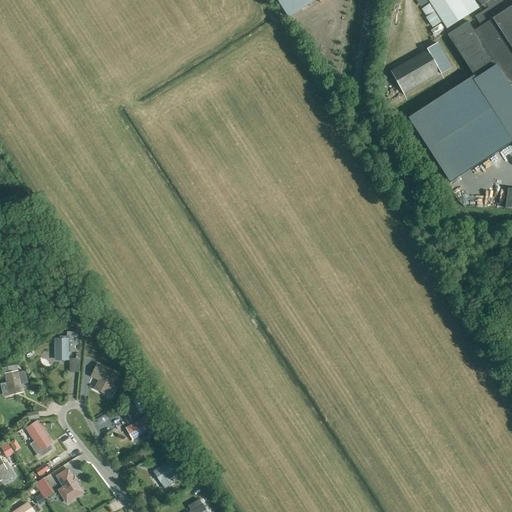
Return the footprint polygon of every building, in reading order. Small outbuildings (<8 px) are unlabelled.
[(474,77),(408,118),(450,183),(485,160),(511,142),(511,0),(478,0),(482,5),(486,3),(489,8),(488,9),(475,17),(481,27),(474,31),(468,22),(447,35),(474,77)] [(473,0),(428,0),(447,28),(479,8),(473,0)] [(414,86),(454,68),(443,44),(402,62),(406,71),(404,72),(407,78),(410,77),(414,86)] [(498,197),(488,192),(487,194),(483,192),(480,198),(493,206),(498,197)] [(73,342),(67,342),(67,337),(59,337),(59,339),(55,339),(55,357),(60,357),(60,359),(67,359),(67,352),(73,352),(73,342)] [(107,392),(116,374),(97,365),(91,376),(99,380),(95,388),(102,392),(103,389),(107,392)] [(16,366),(8,368),(3,369),(10,396),(22,394),(20,384),(26,383),(24,372),(18,373),(16,366)] [(144,418),(126,428),(125,429),(134,444),(149,435),(149,437),(157,432),(148,416),(144,418)] [(36,422),(26,429),(34,441),(30,444),(36,453),(40,450),(44,455),(53,449),(49,444),(51,443),(36,422)] [(166,429),(156,435),(160,443),(171,437),(166,429)] [(11,440),(15,451),(25,448),(21,437),(11,440)] [(0,448),(7,459),(14,454),(7,443),(0,448)] [(154,473),(165,488),(175,481),(171,475),(179,470),(171,459),(155,471),(156,472),(154,473)] [(35,471),(39,476),(49,470),(45,464),(35,471)] [(71,500),(82,493),(68,469),(57,476),(66,491),(61,494),(65,500),(70,497),(71,500)] [(43,478),(35,484),(44,499),(53,494),(43,478)] [(40,495),(34,499),(39,507),(45,503),(40,495)] [(8,510),(9,511),(34,511),(26,498),(8,510)] [(192,511),(189,511),(211,511),(203,499),(199,501),(198,499),(188,505),(192,511)]
